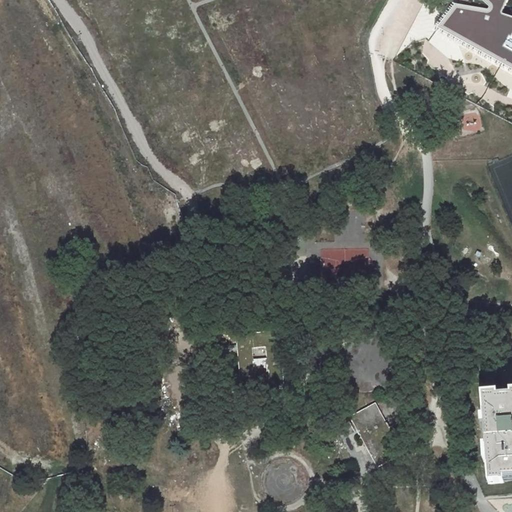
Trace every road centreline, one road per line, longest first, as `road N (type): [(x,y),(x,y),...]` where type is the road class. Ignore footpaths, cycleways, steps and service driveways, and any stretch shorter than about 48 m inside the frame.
road 1 (unknown): [(226,0),(0,425)]
road 2 (residential): [(511,232),(367,511)]
road 3 (unknown): [(239,0),(511,139)]
road 4 (unknown): [(0,148),(20,146),(124,197)]
